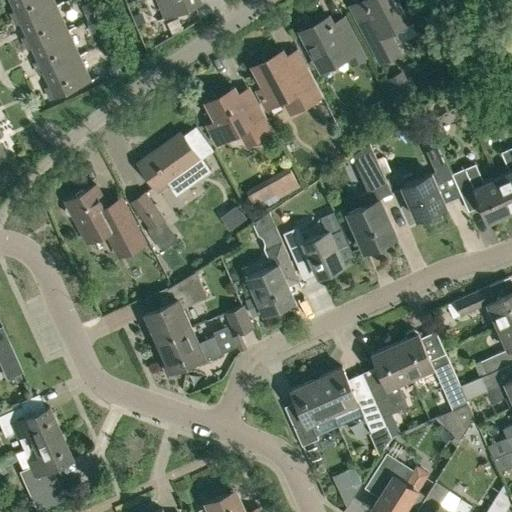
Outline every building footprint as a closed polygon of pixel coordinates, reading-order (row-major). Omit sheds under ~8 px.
[(21,20),(57,4),(55,0),(11,0),(16,9),(11,11),(17,23),(21,21),(21,20)] [(157,0),(164,18),(157,21),(203,3),(202,0),(157,0)] [(362,0),(363,1),(373,19),(361,25),(380,61),(399,51),(388,30),(409,19),(399,0),(362,0)] [(430,0),(416,0),(414,1),(420,16),(434,10),(430,0)] [(32,46),(69,29),(57,4),(21,20),(21,21),(27,34),(23,36),(28,48),(32,46)] [(172,33),(183,29),(178,17),(167,22),(172,33)] [(341,40),(331,22),(328,17),(302,31),(322,67),(347,54),(352,63),(365,56),(353,34),(341,40)] [(44,71),(81,54),(69,29),(32,46),(38,59),(34,61),(40,73),(44,71)] [(323,95),(298,47),(286,54),(283,49),(252,65),(263,86),(258,89),(267,107),(285,97),(292,111),(323,95)] [(81,55),(81,54),(44,71),(50,84),(46,86),(51,98),(92,80),(81,55)] [(403,70),(388,78),(397,95),(412,87),(403,70)] [(245,107),(237,91),(234,87),(206,101),(215,119),(208,123),(217,141),(241,129),(248,143),(273,130),(258,100),(245,107)] [(181,130),(159,146),(138,161),(158,189),(159,188),(168,181),(177,193),(211,168),(203,156),(214,148),(197,124),(184,133),(181,130)] [(354,153),(369,143),(364,135),(349,145),(354,153)] [(377,159),(369,143),(354,153),(351,155),(363,182),(383,174),(377,159)] [(426,151),(439,180),(452,174),(452,173),(439,145),(426,151)] [(510,170),(497,175),(511,209),(511,145),(501,151),(510,170)] [(476,162),(452,173),(452,174),(464,201),(477,195),(489,221),(511,210),(511,209),(497,175),(484,181),(476,162)] [(289,166),(267,178),(279,198),(300,186),(289,166)] [(431,172),(403,185),(418,218),(446,206),(431,172)] [(120,255),(145,242),(121,197),(107,204),(96,184),(66,200),(68,203),(67,204),(66,205),(65,207),(65,209),(66,211),(66,212),(68,213),(69,214),(71,215),(72,215),(74,214),(88,241),(107,231),(120,255)] [(364,249),(381,241),(383,244),(386,246),(394,242),(395,239),(394,235),(396,235),(380,198),(375,188),(367,191),(357,196),(362,206),(348,212),(364,249)] [(165,218),(145,191),(130,201),(150,229),(165,218)] [(220,217),(230,230),(246,218),(237,205),(220,217)] [(298,225),(283,232),(294,258),(308,251),(317,272),(319,275),(344,263),(343,261),(354,256),(342,229),(331,234),(329,229),(326,230),(304,239),(298,225)] [(257,294),(246,299),(253,315),(264,309),(265,312),(270,309),(276,311),(284,307),(287,302),(294,299),(288,285),(281,269),(293,263),(282,240),(278,230),(262,237),(265,242),(265,247),(272,264),(249,275),(257,294)] [(146,312),(159,341),(192,326),(183,306),(207,295),(196,270),(167,287),(173,300),(146,312)] [(490,285),(455,300),(461,313),(487,301),(498,325),(511,318),(511,290),(496,298),(490,285)] [(237,333),(240,332),(253,325),(243,303),(227,310),(237,333)] [(511,318),(498,325),(508,348),(481,360),(487,373),(507,364),(511,362),(511,318)] [(192,326),(159,341),(168,360),(165,362),(164,365),(169,377),(183,370),(185,367),(183,363),(199,356),(202,361),(223,352),(215,334),(198,341),(192,326)] [(408,337),(396,342),(411,378),(434,367),(435,367),(431,359),(421,336),(420,332),(419,332),(418,330),(414,328),(408,331),(407,335),(408,337)] [(0,342),(0,361),(1,363),(16,356),(8,339),(0,342)] [(384,379),(368,386),(370,390),(375,400),(382,417),(386,425),(390,435),(391,436),(400,432),(392,413),(398,410),(395,404),(406,400),(398,383),(411,378),(396,342),(372,353),(378,366),(384,379)] [(452,364),(436,371),(453,409),(468,402),(467,399),(460,385),(452,364)] [(511,376),(507,364),(487,373),(480,376),(492,402),(505,396),(510,408),(511,406),(511,376)] [(343,366),(317,377),(332,412),(338,424),(363,413),(360,406),(361,406),(375,400),(370,390),(356,397),(349,379),(343,366)] [(304,417),(292,422),(302,444),(318,437),(317,434),(338,424),(332,412),(317,377),(292,388),(297,400),(304,417)] [(361,406),(360,406),(363,413),(371,432),(386,425),(382,417),(375,400),(361,406)] [(453,409),(438,415),(456,435),(451,440),(456,445),(459,440),(474,416),(468,402),(453,409)] [(27,416),(22,405),(0,414),(0,422),(6,435),(17,430),(19,436),(26,433),(31,444),(61,431),(50,406),(27,416)] [(511,423),(503,427),(511,447),(511,423)] [(31,444),(24,448),(32,464),(21,469),(40,511),(65,500),(51,467),(73,457),(61,431),(31,444)] [(387,451),(372,475),(387,484),(379,496),(377,499),(373,505),(384,511),(408,511),(409,511),(406,507),(408,503),(418,509),(427,496),(417,490),(418,488),(429,472),(417,464),(413,471),(403,465),(405,463),(387,451)] [(343,501),(355,496),(349,484),(360,479),(354,464),(331,474),(343,501)] [(466,511),(472,503),(461,497),(452,511),(439,504),(449,489),(439,482),(421,511),(422,511),(466,511)] [(206,502),(209,507),(201,511),(261,511),(259,507),(249,511),(246,511),(240,498),(238,499),(234,490),(206,502)]
